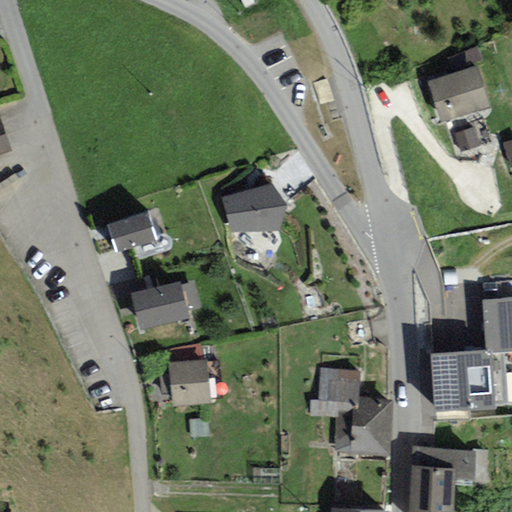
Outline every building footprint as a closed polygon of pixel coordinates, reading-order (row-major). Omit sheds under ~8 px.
[(477,46),(447,58),(452,72),(482,60),(477,46)] [(477,66),(429,81),(441,123),(490,108),(477,66)] [(0,154),(11,151),(0,117),(0,154)] [(475,127),(455,133),(461,152),(482,146),(475,127)] [(511,141),(503,143),(510,169),(511,168),(511,141)] [(222,199),(231,233),(279,230),(287,206),(272,185),(222,199)] [(144,214),(107,226),(116,253),(155,242),(144,214)] [(180,282),(131,295),(140,330),(189,318),(180,282)] [(431,355),(436,413),(493,408),(492,403),(505,402),(500,352),(511,350),(511,299),(482,302),(486,350),(431,355)] [(173,363),(203,360),(200,345),(170,350),(173,363)] [(173,363),(168,364),(169,375),(171,394),(172,408),(212,404),(207,360),(203,360),(173,363)] [(335,455),(390,457),(392,401),(359,397),(360,372),(320,368),(318,400),(310,401),(310,415),(336,418),(335,455)] [(161,395),(171,394),(169,375),(159,376),(161,395)] [(412,446),(408,511),(452,511),(455,479),(474,481),(476,450),(412,446)]
